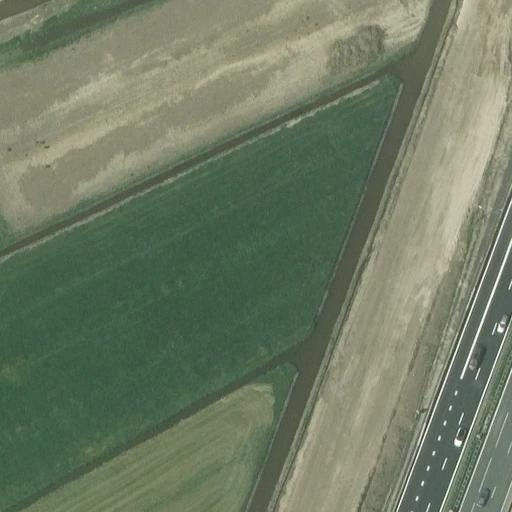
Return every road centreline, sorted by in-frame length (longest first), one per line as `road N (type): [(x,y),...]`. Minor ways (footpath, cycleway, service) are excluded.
road 1 (motorway): [(505,0),(459,136),(366,511)]
road 2 (motorway): [(511,274),(424,511)]
